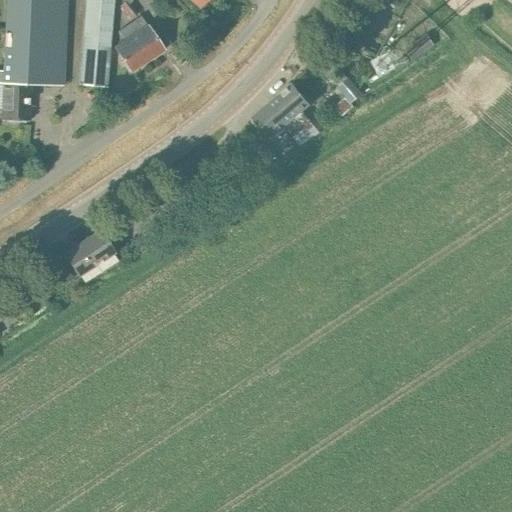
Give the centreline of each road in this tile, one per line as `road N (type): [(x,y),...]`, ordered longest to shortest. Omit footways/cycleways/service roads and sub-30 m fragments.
road 1 (secondary): [(0,260),(220,110),(308,0)]
road 2 (residential): [(0,214),(184,94),(277,0)]
